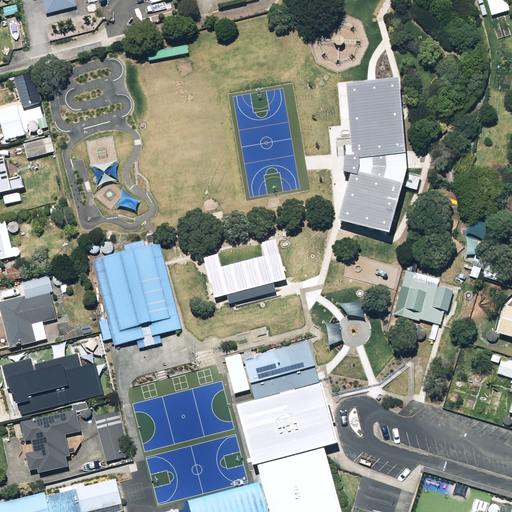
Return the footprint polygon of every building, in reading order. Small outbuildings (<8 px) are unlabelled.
[(41,0),(46,17),(75,10),(73,0),(41,0)] [(486,0),(492,18),(509,14),(505,0),(486,0)] [(19,16),(17,6),(2,10),(4,19),(19,16)] [(505,36),(511,35),(505,16),(493,20),(501,45),(507,43),(505,36)] [(35,85),(33,74),(21,77),(23,87),(35,85)] [(348,84),(355,160),(405,155),(399,79),(348,84)] [(0,112),(0,125),(5,143),(24,138),(16,109),(0,112)] [(27,161),(54,154),(51,140),(24,147),(27,161)] [(0,199),(25,192),(21,180),(8,183),(3,164),(0,164),(0,199)] [(351,170),(338,223),(389,236),(402,183),(351,170)] [(92,223),(85,196),(74,199),(81,226),(92,223)] [(509,232),(511,224),(511,221),(503,218),(498,229),(509,232)] [(486,223),(468,222),(466,257),(484,258),(486,223)] [(203,255),(213,296),(227,293),(229,301),(276,291),(273,281),(287,278),(278,238),(264,242),(267,257),(222,267),(218,252),(203,255)] [(12,247),(11,244),(8,242),(5,243),(3,246),(4,249),(7,251),(10,250),(12,247)] [(113,243),(89,242),(88,255),(112,256),(113,243)] [(110,328),(115,349),(136,344),(138,352),(145,350),(143,340),(151,338),(153,348),(162,346),(160,338),(181,333),(158,242),(150,244),(151,249),(93,264),(103,301),(102,301),(105,313),(106,317),(109,328),(110,328)] [(482,269),(473,266),(469,278),(478,281),(482,269)] [(20,268),(6,271),(8,282),(22,280),(20,268)] [(415,274),(406,272),(394,318),(419,325),(419,323),(440,328),(444,315),(447,316),(453,295),(412,284),(415,274)] [(52,298),(50,299),(49,294),(52,294),(49,279),(22,286),(25,300),(0,305),(0,314),(9,353),(36,347),(32,328),(56,322),(55,320),(57,320),(52,298)] [(387,317),(363,322),(357,295),(313,304),(316,317),(323,316),(326,332),(330,332),(338,370),(328,372),(334,399),(383,388),(378,363),(396,359),(387,317)] [(511,309),(508,309),(508,311),(507,310),(501,329),(498,328),(497,331),(500,332),(497,340),(511,344),(511,309)] [(82,337),(90,335),(88,328),(80,329),(82,337)] [(315,375),(307,344),(256,358),(255,354),(225,362),(234,397),(249,394),(242,367),(245,366),(254,403),(318,386),(317,381),(319,381),(317,374),(315,375)] [(19,403),(21,412),(102,392),(95,364),(82,367),(78,351),(36,362),(34,355),(1,363),(5,380),(10,379),(16,404),(19,403)] [(491,363),(498,366),(501,360),(493,357),(491,363)] [(497,376),(511,381),(511,362),(502,360),(497,376)] [(320,395),(237,417),(252,475),(261,473),(268,502),(262,503),(258,487),(187,505),(189,511),(340,511),(326,454),(335,452),(320,395)] [(38,478),(67,471),(65,461),(69,460),(64,439),(80,435),(75,414),(20,427),(24,446),(30,444),(33,457),(25,459),(29,476),(37,474),(38,478)] [(98,434),(103,452),(88,455),(87,461),(88,468),(105,464),(106,465),(127,460),(119,429),(98,434)] [(72,442),(68,443),(67,446),(67,449),(70,450),(73,450),(75,448),(74,444),(72,442)] [(44,498),(0,509),(0,511),(102,511),(121,507),(114,482),(45,501),(44,498)]
